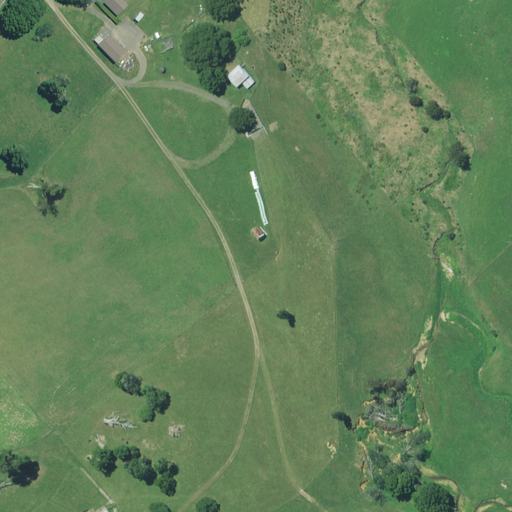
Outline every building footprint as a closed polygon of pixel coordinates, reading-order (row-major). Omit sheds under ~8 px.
[(127,6),(121,0),(106,0),(104,3),(117,16),(127,6)] [(144,15),(140,12),(134,19),(139,22),(144,15)] [(119,41),(111,33),(98,46),(114,62),(126,51),(117,43),(119,41)] [(258,83),(243,66),(231,76),(241,88),(246,84),(250,89),(258,83)] [(269,236),(260,226),(253,233),(262,242),(269,236)]
